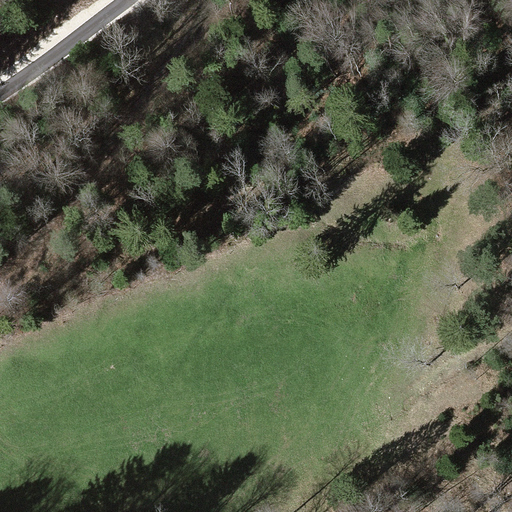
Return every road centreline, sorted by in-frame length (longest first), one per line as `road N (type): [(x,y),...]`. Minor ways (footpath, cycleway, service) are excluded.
road 1 (track): [(511,336),(345,436),(242,478),(52,504),(28,497),(0,465)]
road 2 (track): [(215,0),(0,301)]
road 3 (unclassified): [(0,94),(127,0)]
